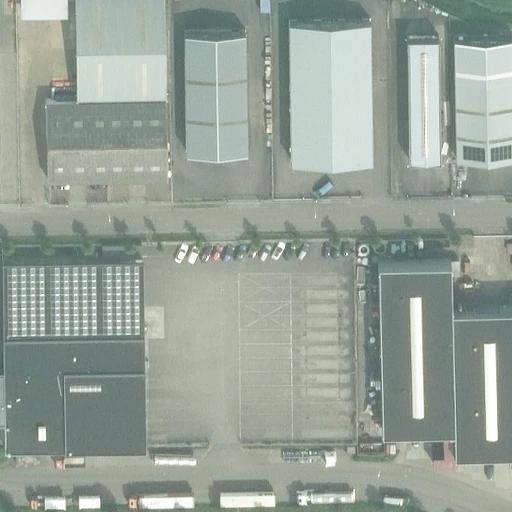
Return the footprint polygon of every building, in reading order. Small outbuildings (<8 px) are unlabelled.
[(71,0),(73,98),(165,97),(163,0),(71,0)] [(289,20),(291,161),(322,160),(322,165),(345,165),(345,160),(376,159),(374,19),(289,20)] [(184,30),(186,151),(246,150),(245,29),(184,30)] [(438,35),(406,36),(408,159),(440,158),(438,35)] [(511,36),(453,37),(454,77),(455,158),(511,156),(511,36)] [(45,99),(47,179),(166,177),(165,97),(73,98),(45,99)] [(1,260),(2,334),(143,332),(142,257),(1,260)] [(511,304),(451,306),(449,306),(448,284),(450,284),(449,258),(377,260),(381,428),(406,428),(406,426),(429,426),(430,427),(453,427),(453,451),(511,449),(511,304)] [(4,447),(145,445),(143,332),(2,334),(3,369),(0,369),(0,418),(4,419),(4,447)]
